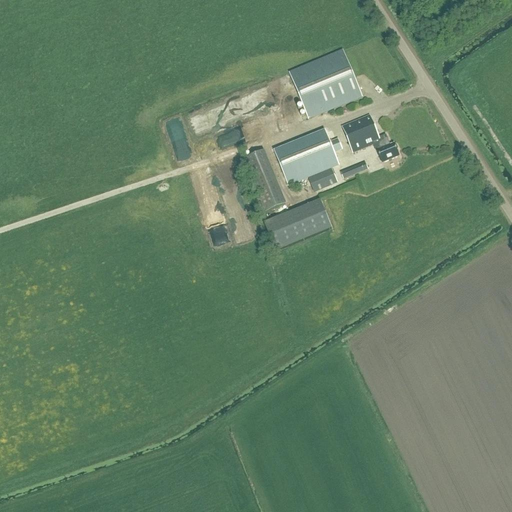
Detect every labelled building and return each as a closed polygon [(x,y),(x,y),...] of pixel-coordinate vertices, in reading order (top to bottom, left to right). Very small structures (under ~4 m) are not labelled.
[(364,98),(344,52),(290,75),(310,121),(364,98)] [(380,140),(370,117),(343,129),(353,155),(374,146),(377,153),(378,153),(383,165),(400,158),(394,145),(390,146),(387,137),(380,140)] [(260,124),(252,128),(254,134),(263,130),(260,124)] [(235,143),(243,140),(239,128),(230,130),(235,143)] [(172,137),(178,155),(193,150),(186,132),(172,137)] [(289,189),(309,180),(332,170),(332,171),(339,168),(334,155),(343,152),(339,141),(330,144),(325,132),(295,144),(294,141),(286,144),(287,147),(274,153),(289,189)] [(286,206),(265,153),(243,162),(264,215),(286,206)] [(369,171),(366,163),(342,173),(345,181),(369,171)] [(223,168),(217,171),(220,177),(226,173),(223,168)] [(332,171),(332,170),(309,180),(315,194),(338,184),(332,171)] [(307,189),(298,194),(304,204),(312,199),(307,189)] [(332,231),(320,201),(264,225),(276,254),(332,231)] [(246,241),(253,237),(247,226),(240,230),(246,241)]
